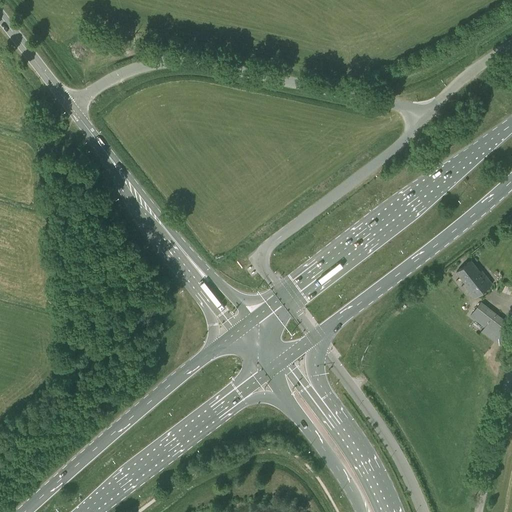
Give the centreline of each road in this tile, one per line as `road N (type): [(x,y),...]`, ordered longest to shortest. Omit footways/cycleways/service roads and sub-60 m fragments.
road 1 (unclassified): [(71,108),(122,74),(186,63),(430,113)]
road 2 (primary): [(511,124),(283,296)]
road 3 (unclassified): [(430,113),(259,254),(283,296)]
road 4 (primary): [(314,337),(511,181)]
road 5 (primary): [(207,354),(24,511)]
road 6 (tertiary): [(252,319),(100,145)]
road 7 (unclassified): [(424,511),(382,429),(314,337)]
road 8 (tertiary): [(100,145),(136,209),(210,303)]
road 9 (primary): [(89,511),(239,394)]
road 10 (unclassified): [(481,511),(511,380)]
road 11 (primary): [(293,408),(360,511)]
